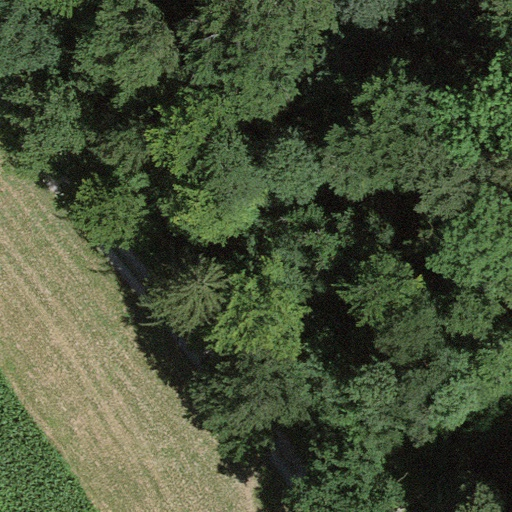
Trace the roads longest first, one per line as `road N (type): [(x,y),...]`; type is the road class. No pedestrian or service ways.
road 1 (track): [(321,511),(0,97)]
road 2 (track): [(511,425),(421,511)]
